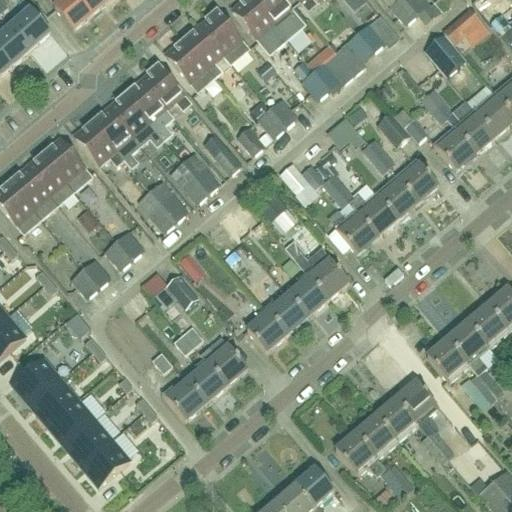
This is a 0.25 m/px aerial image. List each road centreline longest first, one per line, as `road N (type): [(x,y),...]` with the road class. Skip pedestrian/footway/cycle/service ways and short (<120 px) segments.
road 1 (unknown): [(205,470),(106,350),(107,325),(127,296),(466,0)]
road 2 (residential): [(157,511),(511,206)]
road 3 (residential): [(0,168),(183,0)]
road 4 (residential): [(91,511),(0,410)]
